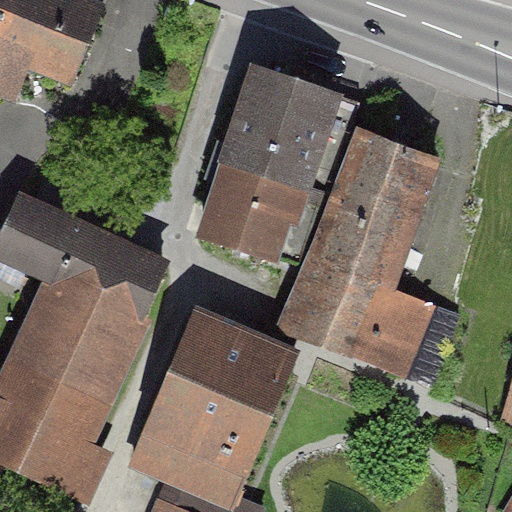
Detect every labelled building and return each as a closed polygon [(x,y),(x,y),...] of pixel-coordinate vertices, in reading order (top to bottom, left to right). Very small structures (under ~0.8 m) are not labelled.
[(0,0),(0,83),(23,93),(38,58),(80,75),(110,0),(0,0)] [(357,87),(258,51),(205,197),(225,252),(288,275),(357,87)] [(457,159),(367,125),(289,330),(411,376),(439,301),(407,289),(457,159)] [(0,491),(44,511),(62,511),(181,263),(32,193),(4,252),(56,277),(1,393),(0,392),(0,491)] [(144,457),(246,504),(310,364),(208,318),(144,457)] [(207,511),(168,492),(157,511),(207,511)]
